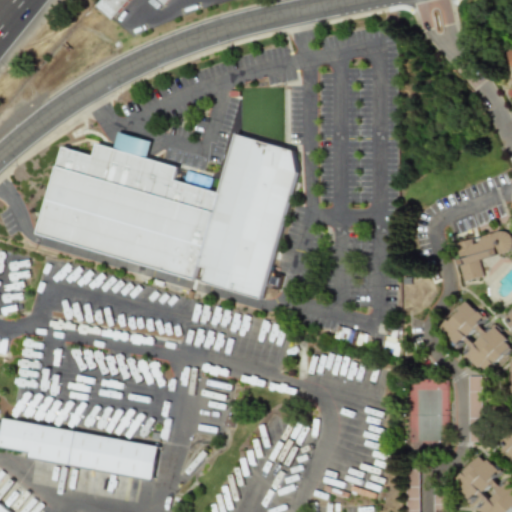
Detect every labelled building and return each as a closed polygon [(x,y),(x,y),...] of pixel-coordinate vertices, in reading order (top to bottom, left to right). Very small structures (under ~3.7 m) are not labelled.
[(101,0),(131,0),(115,20),(97,5),(101,0)] [(511,45),(503,50),(511,70),(511,45)] [(40,231),(66,142),(97,151),(100,138),(182,163),(179,175),(226,188),(245,129),(301,143),(300,171),(267,295),(40,231)] [(458,243),(467,241),(476,238),(491,233),(502,230),(508,231),(511,234),(511,235),(511,244),(510,248),(506,251),(501,252),(495,254),(487,257),(481,259),(483,265),(486,274),(476,277),(465,281),(463,273),(460,265),(464,264),(458,243)] [(472,301),(482,312),(490,320),(485,325),(490,330),(493,332),(497,328),(504,335),(511,342),(511,350),(506,356),(498,364),(490,371),(488,374),(479,365),(469,355),(474,351),(467,343),(462,348),(452,337),(444,329),(456,317),(472,301)] [(466,377),(467,442),(482,442),(480,376),(466,377)] [(163,444),(156,478),(34,455),(35,450),(5,445),(11,415),(163,444)] [(511,432),(502,443),(511,453),(511,432)] [(486,511),(485,511),(482,508),(484,505),(487,503),(485,502),(483,499),(479,495),(477,498),(475,500),(473,499),(469,494),(464,490),(460,485),(456,481),(458,479),(466,472),(473,465),(480,458),(484,454),(491,461),(497,467),(503,472),(500,475),(498,477),(502,482),(505,485),(510,480),(511,482),(511,511),(486,511)] [(417,511),(418,469),(405,469),(404,511),(417,511)] [(0,511),(0,498),(16,511),(0,511)]
